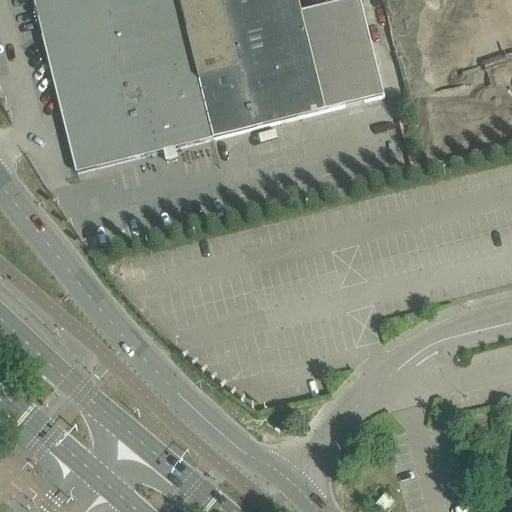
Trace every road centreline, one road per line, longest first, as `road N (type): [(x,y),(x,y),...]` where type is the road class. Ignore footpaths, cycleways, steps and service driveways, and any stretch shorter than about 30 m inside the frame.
road 1 (unclassified): [(317,511),(283,475),(195,410),(128,341),(0,184)]
road 2 (unknown): [(26,110),(37,141),(64,171),(118,191),(376,116)]
road 3 (secondary): [(131,433),(0,318)]
road 4 (secondary): [(224,511),(131,433)]
